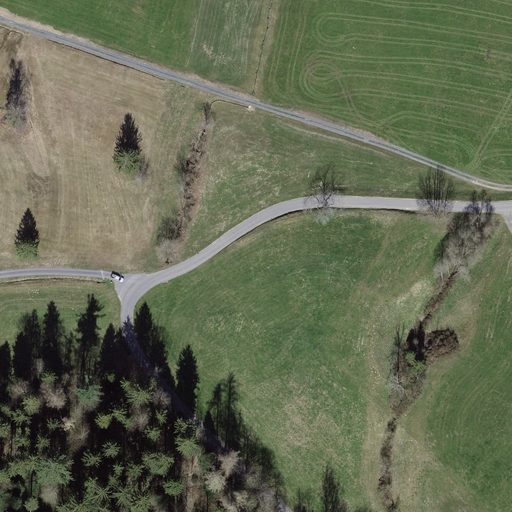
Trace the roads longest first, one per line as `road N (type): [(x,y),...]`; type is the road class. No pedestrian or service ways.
road 1 (unclassified): [(280,508),(167,395),(133,342),(134,289),(261,218),(319,201),(511,206)]
road 2 (track): [(0,19),(511,187)]
road 3 (track): [(134,289),(115,276),(0,274)]
